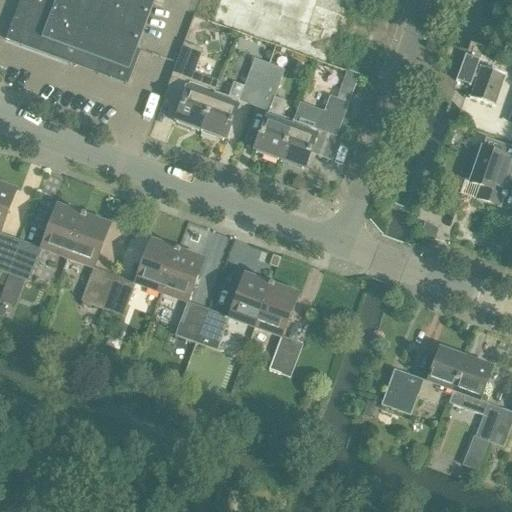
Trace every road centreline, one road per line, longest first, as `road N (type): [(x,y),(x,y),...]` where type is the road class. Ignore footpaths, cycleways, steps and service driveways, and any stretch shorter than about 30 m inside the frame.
road 1 (residential): [(343,246),(0,117)]
road 2 (residential): [(343,246),(426,0)]
road 3 (residential): [(511,305),(343,246)]
